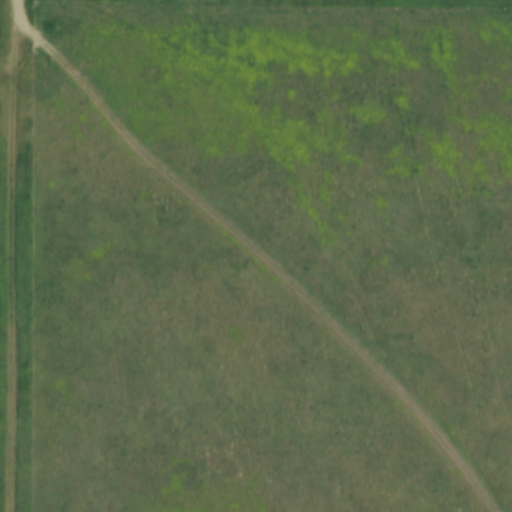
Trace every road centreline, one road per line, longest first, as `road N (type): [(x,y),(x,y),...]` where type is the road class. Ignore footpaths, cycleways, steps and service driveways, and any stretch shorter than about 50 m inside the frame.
road 1 (track): [(21,28),(54,38),(128,147),(251,251),(391,391),(487,511)]
road 2 (track): [(20,0),(11,511)]
